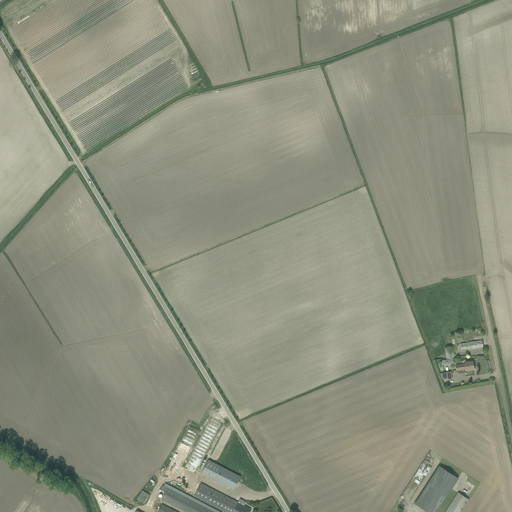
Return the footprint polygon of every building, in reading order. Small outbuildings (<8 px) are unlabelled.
[(475,342),(461,344),(461,350),(461,351),(464,350),(478,348),(483,347),(482,341),(479,341),(475,342)] [(445,348),(446,360),(455,358),(453,347),(445,348)] [(466,369),(466,371),(474,370),(473,362),(465,363),(465,364),(455,366),(456,371),(466,369)] [(442,373),(443,380),(452,379),(451,372),(442,373)] [(201,473),(234,490),(241,477),(208,460),(201,473)] [(423,480),(431,467),(423,462),(415,475),(423,480)] [(435,511),(458,478),(439,466),(415,504),(426,511),(435,511)] [(194,496),(224,511),(248,511),(250,509),(200,484),(194,496)] [(160,490),(159,491),(159,492),(163,495),(161,499),(185,511),(220,511),(218,511),(217,511),(214,511),(167,487),(164,486),(162,485),(160,490)] [(142,502),(147,493),(143,490),(137,499),(142,502)] [(445,511),(460,511),(469,500),(458,493),(445,511)]
